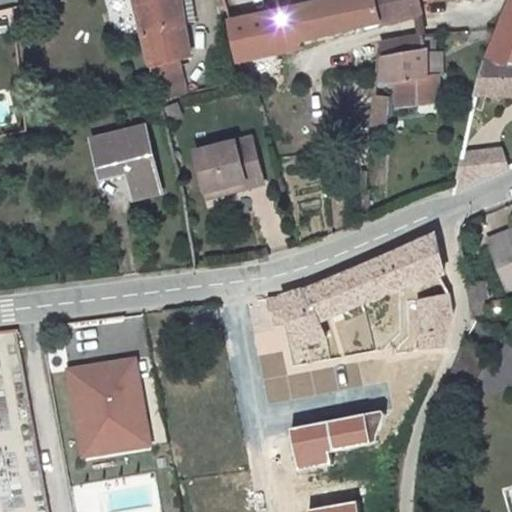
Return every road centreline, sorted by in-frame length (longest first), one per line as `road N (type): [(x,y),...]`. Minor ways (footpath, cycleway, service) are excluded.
road 1 (residential): [(450,211),(291,272),(0,313)]
road 2 (residential): [(414,511),(422,440),(465,311),(450,211)]
